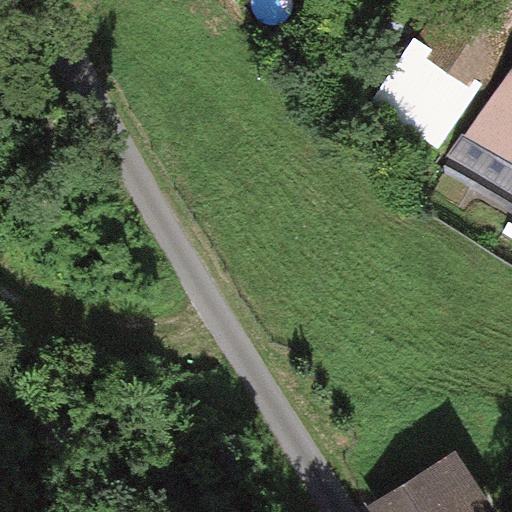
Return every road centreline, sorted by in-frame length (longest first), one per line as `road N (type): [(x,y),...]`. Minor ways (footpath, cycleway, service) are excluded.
road 1 (track): [(340,511),(123,163),(44,0)]
road 2 (track): [(217,315),(161,328),(54,304),(0,268)]
